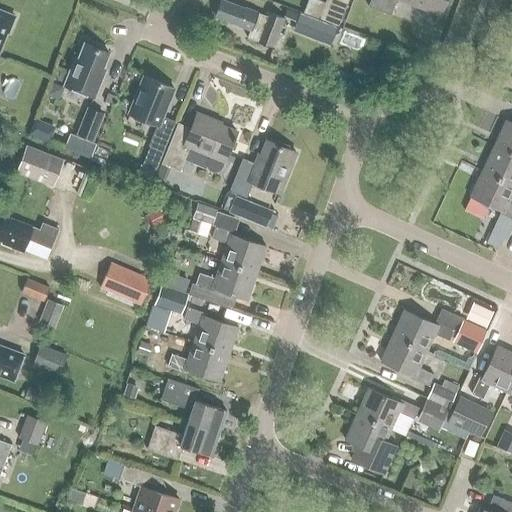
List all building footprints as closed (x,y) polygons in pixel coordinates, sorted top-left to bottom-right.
[(238,25),(237,26),(249,31),(246,37),(272,47),(283,17),(266,11),(265,15),(244,7),(243,8),(221,0),(220,0),(214,16),(238,25)] [(325,3),(318,0),(307,0),(303,12),(319,18),(325,3)] [(325,0),(325,3),(319,18),(338,25),(347,0),(325,0)] [(401,0),(438,14),(443,0),(369,0),(367,6),(389,14),(394,0),(401,0)] [(0,43),(5,32),(8,33),(14,17),(0,11),(0,43)] [(337,28),(299,13),(292,31),(330,46),(337,28)] [(101,71),(108,54),(83,44),(76,61),(73,60),(63,86),(93,98),(104,72),(101,71)] [(56,71),(53,78),(61,81),(64,74),(56,71)] [(359,74),(348,80),(353,88),(363,81),(359,74)] [(162,152),(174,121),(162,116),(174,89),(143,76),(128,114),(156,126),(148,146),(162,152)] [(75,135),(78,136),(93,141),(103,113),(85,107),(75,135)] [(206,166),(208,170),(213,173),(219,171),(223,167),(224,164),(222,161),(234,131),(212,122),(212,120),(196,114),(189,129),(176,124),(160,164),(170,167),(178,171),(187,147),(208,155),(206,161),(206,166)] [(28,134),(46,141),(52,126),(34,119),(28,134)] [(511,125),(503,121),(491,146),(511,155),(511,125)] [(69,133),(63,148),(89,158),(95,144),(69,133)] [(278,193),(294,153),(265,141),(256,165),(241,159),(228,191),(246,198),(252,182),(278,193)] [(63,159),(25,145),(15,172),(52,187),(63,159)] [(511,155),(491,146),(479,171),(511,185),(511,155)] [(160,164),(152,184),(162,188),(169,170),(170,167),(160,164)] [(139,166),(135,178),(149,183),(153,172),(139,166)] [(511,185),(479,171),(468,196),(499,210),(498,213),(511,219),(511,206),(506,204),(511,191),(511,185)] [(232,199),(226,212),(249,221),(254,207),(232,199)] [(215,211),(196,205),(192,218),(210,223),(211,224),(215,211)] [(159,208),(144,216),(150,227),(165,220),(159,208)] [(0,241),(1,242),(0,243),(21,252),(27,239),(49,248),(57,230),(41,223),(38,230),(11,218),(10,221),(0,216),(0,241)] [(210,223),(192,218),(188,231),(207,237),(211,224),(210,223)] [(226,243),(220,261),(256,273),(265,246),(232,235),(233,232),(214,226),(210,238),(226,243)] [(256,273),(220,261),(214,279),(198,273),(194,284),(190,283),(187,294),(230,309),(235,295),(247,299),(256,273)] [(99,287),(139,304),(149,280),(109,263),(99,287)] [(48,287),(26,278),(20,292),(43,301),(48,287)] [(186,293),(160,284),(153,304),(180,313),(186,293)] [(53,328),(61,305),(44,299),(36,323),(53,328)] [(475,304),(468,319),(485,327),(492,311),(475,304)] [(198,324),(192,342),(228,354),(237,328),(204,317),(205,314),(186,307),(182,319),(198,324)] [(453,331),(436,322),(434,325),(403,311),(391,336),(425,351),(433,334),(448,342),(453,331)] [(486,330),(462,320),(452,342),(476,353),(486,330)] [(417,368),(425,351),(391,336),(379,361),(411,376),(409,379),(427,387),(432,375),(417,368)] [(151,345),(140,341),(136,352),(147,356),(151,345)] [(219,381),(228,354),(192,342),(186,360),(170,354),(166,366),(185,372),(186,370),(219,381)] [(45,369),(58,374),(65,355),(39,345),(33,359),(47,364),(45,369)] [(0,376),(13,381),(22,355),(0,346),(0,376)] [(478,375),(469,394),(481,399),(488,384),(505,392),(511,376),(511,353),(496,346),(482,377),(478,375)] [(194,388),(167,379),(160,400),(191,410),(187,422),(218,433),(226,412),(191,399),(194,388)] [(133,398),(137,387),(126,383),(122,394),(133,398)] [(39,391),(27,387),(23,398),(35,402),(39,391)] [(454,396),(433,387),(427,400),(444,408),(448,409),(454,396)] [(417,408),(399,400),(398,403),(367,388),(355,414),(389,429),(397,412),(412,420),(417,408)] [(479,438),(492,411),(459,396),(447,422),(479,438)] [(448,409),(444,408),(427,400),(417,422),(438,431),(448,409)] [(383,441),(389,429),(355,414),(343,439),(356,445),(350,459),(383,474),(396,447),(383,441)] [(45,422),(27,415),(18,438),(37,445),(45,422)] [(211,456),(218,433),(187,422),(182,436),(154,427),(147,449),(174,458),(179,445),(211,456)] [(501,445),(511,448),(511,432),(506,430),(501,445)] [(0,469),(9,445),(0,441),(0,469)] [(472,457),(477,445),(467,442),(463,454),(472,457)] [(141,487),(133,510),(139,511),(173,511),(178,499),(150,490),(155,475),(123,464),(118,479),(141,487)] [(66,508),(81,508),(82,491),(67,490),(66,508)] [(480,508),(478,511),(511,511),(511,504),(493,496),(487,511),(480,508)]
